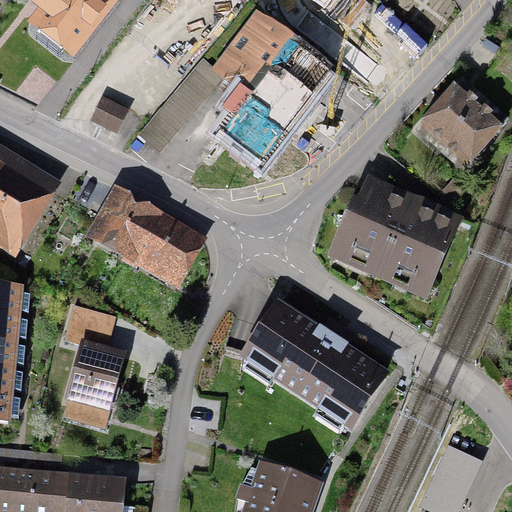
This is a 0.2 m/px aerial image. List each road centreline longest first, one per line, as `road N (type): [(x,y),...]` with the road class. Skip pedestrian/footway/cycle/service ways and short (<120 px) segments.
road 1 (residential): [(275,252),(495,0)]
road 2 (unclassified): [(275,252),(466,380),(511,439)]
road 3 (residential): [(255,245),(171,193),(0,109)]
road 4 (residential): [(255,245),(190,362),(165,511)]
